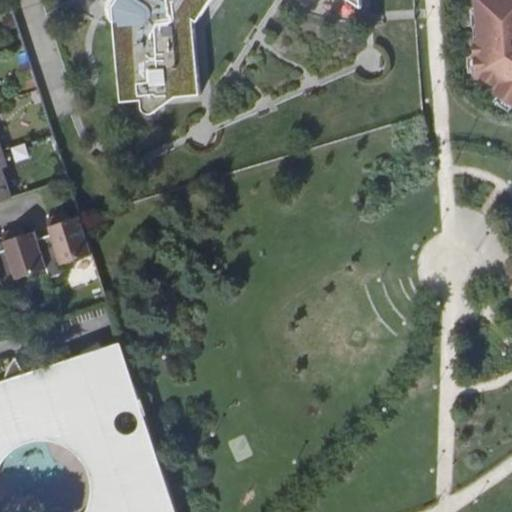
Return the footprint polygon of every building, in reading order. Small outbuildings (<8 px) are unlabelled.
[(118,0),(113,10),(114,24),(113,24),(120,106),(156,103),(155,95),(163,94),(164,102),(199,99),(192,23),(196,26),(212,0),(345,0),(362,11),(360,0),(118,0)] [(511,0),(473,0),(480,75),(501,92),(499,95),(511,104),(511,0)] [(163,94),(155,95),(156,103),(164,102),(163,94)] [(0,205),(11,202),(2,174),(8,171),(2,156),(0,157),(0,205)] [(45,223),(51,239),(54,248),(40,253),(47,274),(50,283),(64,279),(62,269),(91,259),(78,221),(67,225),(64,217),(45,223)] [(1,238),(6,253),(9,263),(0,266),(0,287),(0,289),(4,299),(19,293),(17,284),(47,274),(40,253),(37,243),(34,236),(22,240),(19,232),(1,238)] [(51,239),(37,243),(40,253),(54,248),(51,239)] [(6,253),(0,254),(0,266),(9,263),(6,253)] [(0,469),(4,463),(14,451),(26,445),(38,442),(48,441),(59,443),(69,447),(75,450),(84,459),(92,471),(96,485),(96,498),(94,505),(91,511),(176,511),(155,453),(149,432),(123,447),(107,419),(138,400),(126,365),(122,351),(105,360),(103,358),(78,371),(76,370),(31,395),(13,363),(8,375),(6,385),(0,386),(0,469)] [(123,447),(149,432),(138,400),(107,419),(123,447)]
